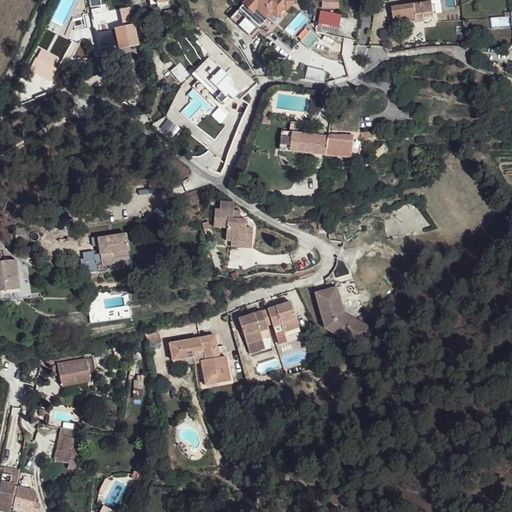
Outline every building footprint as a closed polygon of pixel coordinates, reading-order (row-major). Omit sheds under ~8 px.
[(286,10),(294,2),(291,0),(246,0),(231,18),(251,36),(268,18),(274,23),(278,19),(277,17),(284,9),(286,10)] [(323,0),(323,8),(337,8),(336,0),(323,0)] [(420,4),(422,20),(424,22),(427,22),(430,22),(431,19),(434,18),(434,14),(442,14),(440,0),(431,0),(432,3),(420,4)] [(422,20),(420,4),(418,4),(392,8),(394,24),(422,20)] [(119,12),(122,28),(133,25),(130,9),(119,12)] [(320,12),(318,24),(338,28),(340,16),(320,12)] [(95,27),(111,24),(109,14),(99,18),(95,23),(95,27)] [(104,32),(112,30),(111,24),(95,27),(101,54),(108,53),(104,32)] [(114,29),(119,51),(138,47),(133,25),(122,28),(114,29)] [(108,53),(119,51),(114,29),(112,30),(104,32),(108,53)] [(495,38),(486,38),(485,46),(495,46),(495,38)] [(300,58),(310,62),(312,54),(302,51),(300,58)] [(240,90),(232,80),(209,56),(190,73),(196,79),(190,84),(207,103),(210,100),(219,110),(240,90)] [(344,66),(327,61),(324,70),(341,75),(344,66)] [(177,64),(171,70),(181,79),(186,73),(177,64)] [(272,108),(266,106),(261,123),(270,124),(272,108)] [(288,150),(299,152),(327,155),(329,137),(301,134),(302,124),(291,123),(288,150)] [(327,155),(352,158),(352,156),(354,137),(343,137),(339,137),(334,136),(329,137),(327,155)] [(360,138),(354,137),(352,156),(358,156),(360,154),(362,146),(360,144),(360,139),(360,138)] [(383,145),(375,154),(379,158),(386,151),(386,148),(383,145)] [(446,171),(452,177),(463,167),(457,160),(446,171)] [(236,202),(221,200),(220,207),(216,207),(214,222),(226,224),(224,234),(229,235),(244,237),(245,226),(246,218),(239,217),(229,215),(230,208),(235,209),(236,202)] [(239,217),(240,209),(235,209),(230,208),(229,215),(239,217)] [(249,246),(252,227),(245,226),(244,237),(229,235),(228,243),(249,246)] [(125,234),(98,238),(102,265),(115,263),(113,253),(128,251),(125,234)] [(0,294),(2,295),(1,287),(20,286),(17,256),(0,258),(0,257),(0,294)] [(100,273),(90,272),(90,279),(90,282),(100,282),(100,273)] [(335,285),(315,293),(317,300),(332,294),(336,305),(342,303),(335,285)] [(145,290),(130,291),(130,300),(145,299),(145,290)] [(332,294),(317,300),(327,328),(365,344),(374,323),(349,313),(347,316),(343,314),(345,311),(342,303),(336,305),(332,294)] [(269,309),(273,325),(281,322),(282,325),(284,333),(300,328),(292,302),(284,305),(285,310),(279,312),(277,307),(269,309)] [(263,311),(268,327),(273,325),(269,309),(263,311)] [(263,311),(240,319),(250,353),(266,349),(263,340),(271,337),(268,327),(263,311)] [(157,329),(144,331),(149,343),(159,341),(157,329)] [(203,362),(207,379),(218,377),(220,383),(232,381),(227,357),(221,358),(216,336),(172,344),(175,362),(197,358),(197,353),(206,351),(208,361),(203,362)] [(333,353),(322,358),(326,366),(337,362),(333,353)] [(91,359),(87,360),(91,380),(95,379),(91,359)] [(87,360),(58,365),(58,367),(60,376),(62,388),(91,382),(91,380),(87,360)] [(48,362),(39,363),(40,370),(49,370),(48,362)] [(76,429),(61,426),(54,461),(68,464),(67,468),(72,469),(72,466),(74,467),(75,458),(73,457),(74,455),(71,454),(72,447),(76,429)] [(3,468),(1,483),(0,487),(0,503),(1,504),(0,511),(10,511),(15,486),(17,486),(20,471),(3,468)] [(17,487),(12,510),(15,511),(38,511),(39,510),(37,510),(33,508),(34,503),(36,497),(33,491),(17,487)]
